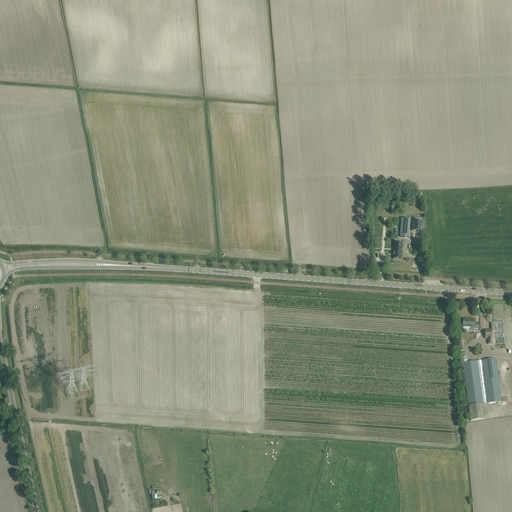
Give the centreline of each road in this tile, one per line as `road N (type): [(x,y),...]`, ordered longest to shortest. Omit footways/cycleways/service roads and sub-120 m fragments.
road 1 (secondary): [(511,294),(124,266)]
road 2 (tertiary): [(37,511),(0,339)]
road 3 (secondary): [(124,266),(0,263)]
road 4 (secondary): [(4,275),(124,266)]
